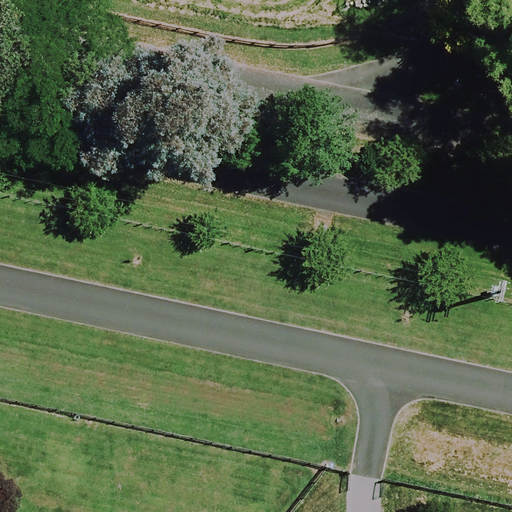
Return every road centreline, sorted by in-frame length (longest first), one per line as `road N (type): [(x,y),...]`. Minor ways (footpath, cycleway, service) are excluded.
road 1 (residential): [(0,287),(511,396)]
road 2 (unknown): [(0,62),(511,169)]
